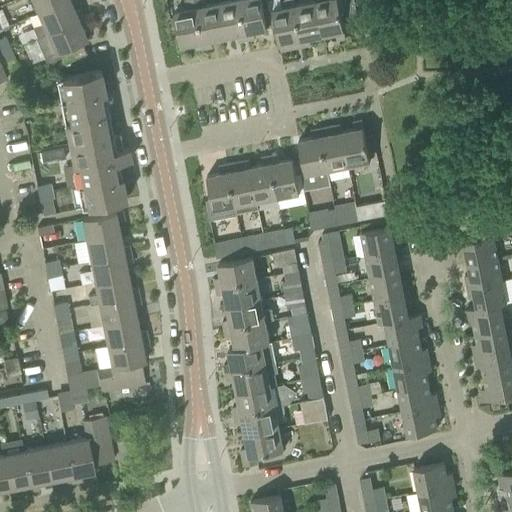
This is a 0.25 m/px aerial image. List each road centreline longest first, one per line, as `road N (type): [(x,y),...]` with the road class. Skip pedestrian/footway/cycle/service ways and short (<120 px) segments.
road 1 (residential): [(163,157),(287,128),(267,54),(147,81)]
road 2 (tertiary): [(195,430),(188,296),(163,157)]
road 3 (residential): [(217,487),(472,438)]
road 4 (residential): [(472,438),(425,227)]
